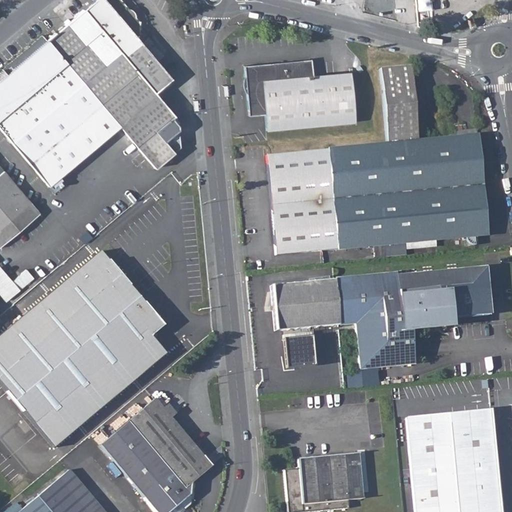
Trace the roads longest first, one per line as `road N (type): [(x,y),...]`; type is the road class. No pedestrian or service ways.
road 1 (residential): [(236,511),(245,455),(205,67),(208,10)]
road 2 (residential): [(243,0),(481,52)]
road 3 (unknown): [(0,321),(112,225)]
